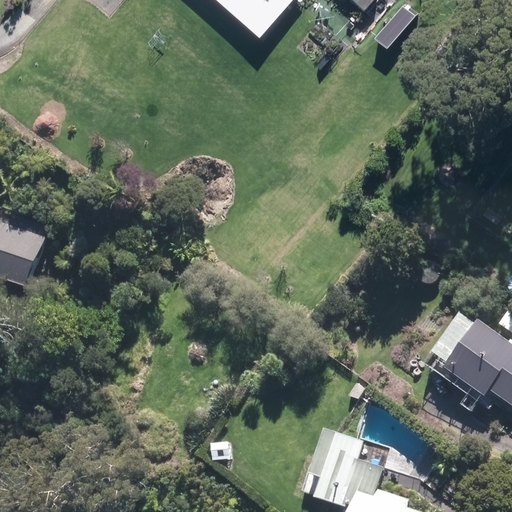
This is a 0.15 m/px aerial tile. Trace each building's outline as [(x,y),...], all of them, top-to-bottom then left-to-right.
[(235,0),(272,32),(300,0),(235,0)] [(381,0),(358,0),(370,11),(381,0)] [(58,239),(0,220),(0,276),(42,290),(58,239)] [(511,309),(510,308),(499,322),(511,331),(511,309)] [(511,341),(475,315),(441,363),(483,393),(488,387),(511,404),(511,341)] [(424,511),(407,506),(410,498),(376,487),(384,465),(358,456),(363,439),(323,426),(307,471),(318,475),(312,493),(347,504),(344,511),(424,511)]
